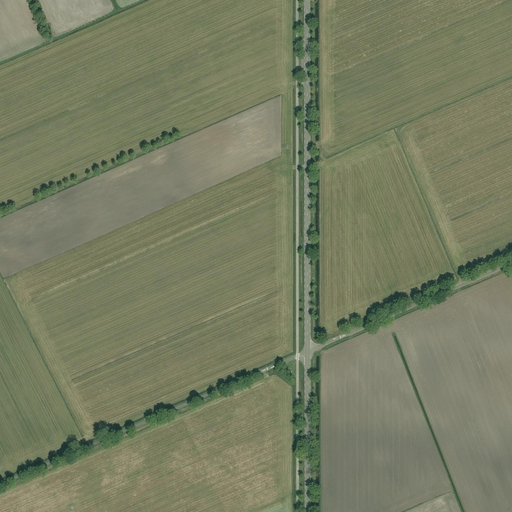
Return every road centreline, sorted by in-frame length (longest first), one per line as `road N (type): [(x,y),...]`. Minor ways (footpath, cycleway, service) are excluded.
road 1 (secondary): [(308,351),(307,0)]
road 2 (unclassified): [(0,483),(308,351)]
road 3 (unclassified): [(308,351),(511,263)]
road 4 (secondary): [(308,511),(308,351)]
